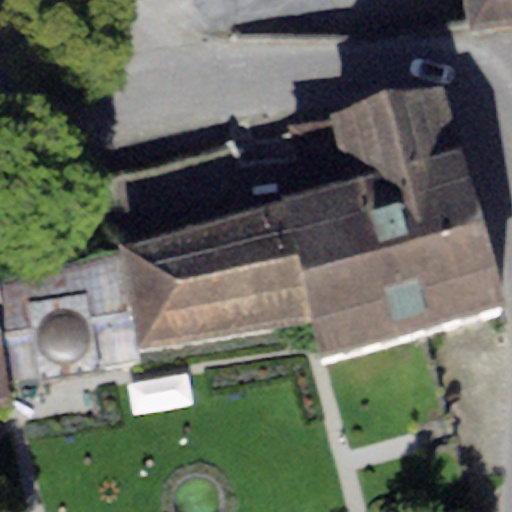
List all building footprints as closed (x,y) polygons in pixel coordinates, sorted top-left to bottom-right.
[(135,0),(138,9),(168,0),(135,0)] [(353,0),(356,28),(451,22),(449,0),(353,0)] [(511,0),(462,0),(470,43),(511,35),(511,0)] [(443,106),(331,135),(351,210),(285,225),(308,330),(324,381),(503,334),(443,106)] [(285,225),(116,264),(138,365),(308,330),(285,225)] [(138,365),(116,264),(0,286),(0,322),(8,380),(10,396),(98,382),(96,373),(138,365)] [(0,417),(10,416),(3,381),(8,380),(0,322),(0,417)]
